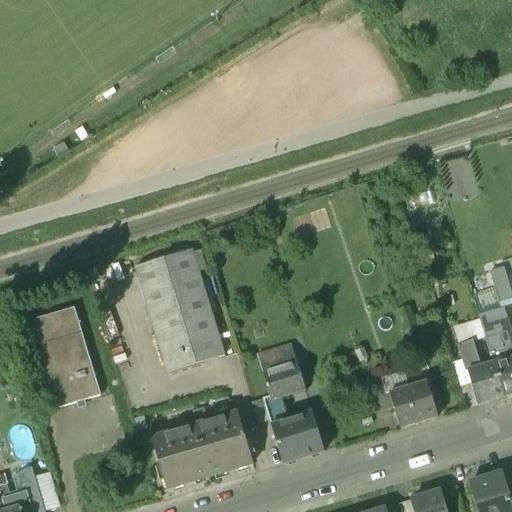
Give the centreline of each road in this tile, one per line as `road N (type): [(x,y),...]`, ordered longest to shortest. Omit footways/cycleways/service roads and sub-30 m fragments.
road 1 (unclassified): [(0,228),(477,90)]
road 2 (residential): [(231,511),(511,424)]
